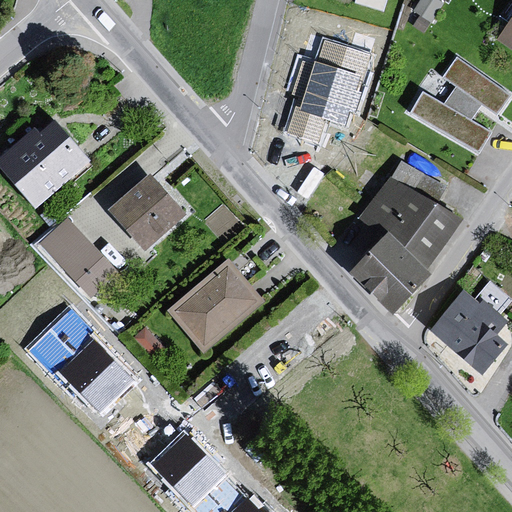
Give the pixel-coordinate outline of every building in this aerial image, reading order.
[(511,12),(493,43),(511,56),(511,12)] [(451,61),(435,81),(450,91),(475,108),(490,118),(505,98),(451,61)] [(450,91),(437,108),(466,125),(475,108),(450,91)] [(437,108),(417,95),(404,116),(472,153),(484,136),(466,125),(437,108)] [(333,148),(352,160),(375,120),(356,108),(333,148)] [(24,129),(0,150),(0,181),(26,212),(85,161),(44,120),(31,134),(24,129)] [(454,198),(393,163),(340,243),(351,258),(376,234),(419,273),(456,222),(447,217),(454,198)] [(142,177),(102,213),(136,253),(176,216),(142,177)] [(62,222),(35,245),(83,300),(111,276),(62,222)] [(376,234),(351,258),(340,276),(384,317),(425,278),(419,273),(376,234)] [(220,262),(161,313),(195,355),(256,305),(220,262)] [(459,297),(423,333),(477,379),(497,353),(491,338),(498,330),(459,297)] [(106,352),(94,339),(60,373),(99,414),(134,380),(106,352)] [(214,461),(186,432),(151,465),(191,506),(226,473),(214,461)] [(262,511),(261,511),(248,497),(232,511),(262,511)]
